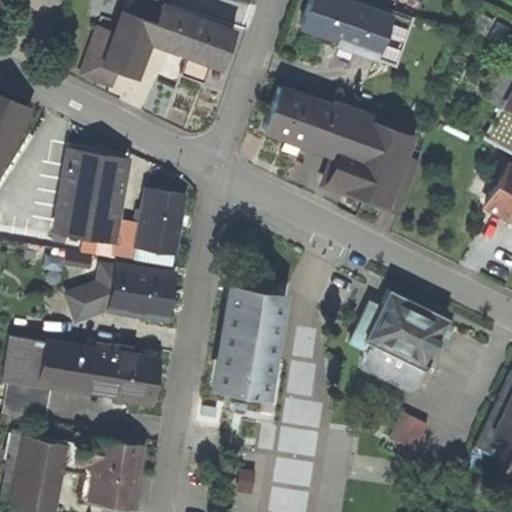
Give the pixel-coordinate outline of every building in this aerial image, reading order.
[(231,29),(147,0),(123,0),(120,9),(111,33),(99,66),(136,79),(149,46),(217,70),(231,29)] [(301,0),(293,24),(368,49),(382,7),(362,0),(301,0)] [(511,79),(499,104),(511,111),(511,79)] [(370,115),(277,83),(259,135),(329,159),(321,184),(387,207),(414,130),(389,122),(370,115)] [(0,95),(0,169),(28,109),(2,97),(0,95)] [(50,233),(112,244),(128,158),(66,146),(50,233)] [(477,209),(511,224),(511,172),(496,165),(477,209)] [(185,195),(142,188),(132,246),(174,254),(185,195)] [(72,322),(104,313),(112,263),(97,261),(94,280),(60,293),(72,322)] [(104,313),(163,322),(172,272),(112,263),(104,313)] [(208,391),(266,400),(283,292),(225,283),(208,391)] [(446,320),(386,290),(360,341),(421,371),(446,320)] [(274,351),(311,358),(317,321),(280,314),(274,351)] [(36,382),(147,401),(156,353),(44,334),(36,382)] [(511,383),(486,437),(510,448),(511,449),(511,383)] [(386,431),(413,443),(426,414),(399,403),(386,431)] [(320,503),(309,497),(306,511),(339,511),(347,454),(332,452),(337,442),(329,437),(325,444),(295,426),(318,429),(305,422),(281,418),(280,428),(296,430),(287,445),(303,454),(302,466),(336,471),(339,473),(326,493),(320,503)] [(52,511),(65,443),(19,435),(6,510),(19,511),(52,511)] [(83,497),(129,504),(138,445),(92,439),(83,497)]
